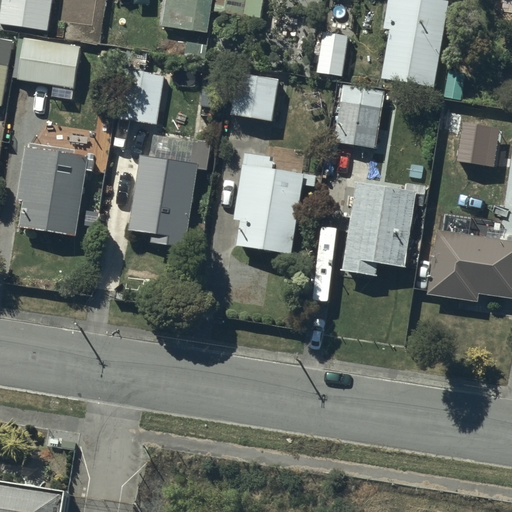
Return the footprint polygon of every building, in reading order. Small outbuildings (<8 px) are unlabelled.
[(53,0),(0,0),(0,6),(0,20),(50,27),(53,0)] [(161,0),(161,25),(198,25),(199,0),(161,0)] [(217,0),(216,10),(263,15),(264,0),(217,0)] [(388,28),(380,74),(436,85),(451,0),(387,0),(383,27),(388,28)] [(348,33),(322,29),(317,71),(342,74),(348,33)] [(0,103),(3,104),(12,39),(0,37),(0,103)] [(21,43),(18,77),(77,82),(80,49),(21,43)] [(117,117),(122,117),(156,123),(164,72),(145,69),(148,52),(127,49),(117,117)] [(278,77),(237,71),(231,111),(273,117),(278,77)] [(220,78),(202,77),(200,115),(216,115),(217,106),(219,106),(220,78)] [(381,106),(339,99),(333,140),(375,147),(381,106)] [(199,160),(195,160),(197,138),(153,132),(150,153),(141,152),(130,227),(153,230),(152,238),(187,243),(199,160)] [(22,198),(19,224),(77,232),(86,167),(96,168),(98,154),(76,151),(77,148),(24,140),(16,197),(22,198)] [(275,155),(245,150),(234,217),(241,219),(237,243),(292,252),(303,183),(314,184),(316,173),(273,166),(275,155)] [(406,186),(356,179),(343,267),(378,272),(380,259),(406,262),(414,205),(425,207),(429,184),(407,181),(406,186)] [(511,238),(437,228),(428,291),(478,299),(479,289),(511,294),(511,238)] [(0,511),(75,511),(78,496),(0,484),(0,511)] [(168,498),(136,494),(134,511),(174,511),(176,505),(167,505),(168,498)]
